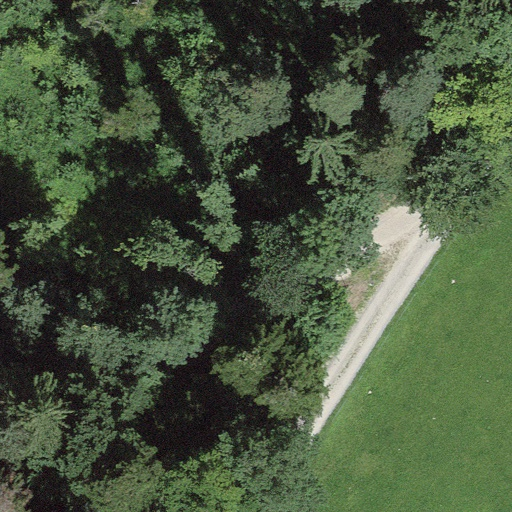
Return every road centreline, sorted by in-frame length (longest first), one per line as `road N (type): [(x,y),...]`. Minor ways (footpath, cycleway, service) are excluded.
road 1 (track): [(0,318),(285,274),(429,203),(511,109)]
road 2 (track): [(267,511),(511,121)]
